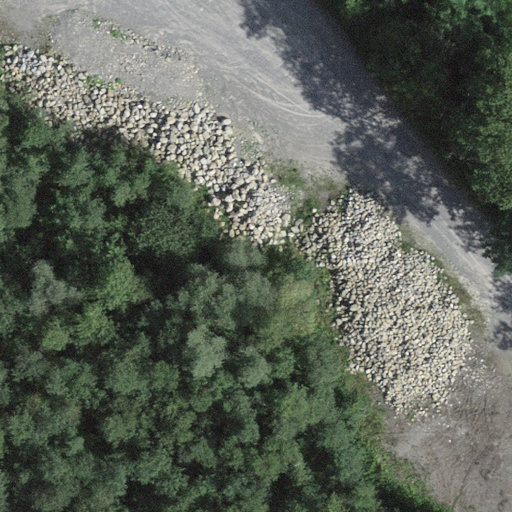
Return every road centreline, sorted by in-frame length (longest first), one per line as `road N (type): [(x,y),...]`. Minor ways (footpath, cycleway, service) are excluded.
road 1 (track): [(393,66),(511,225)]
road 2 (track): [(268,0),(393,66)]
